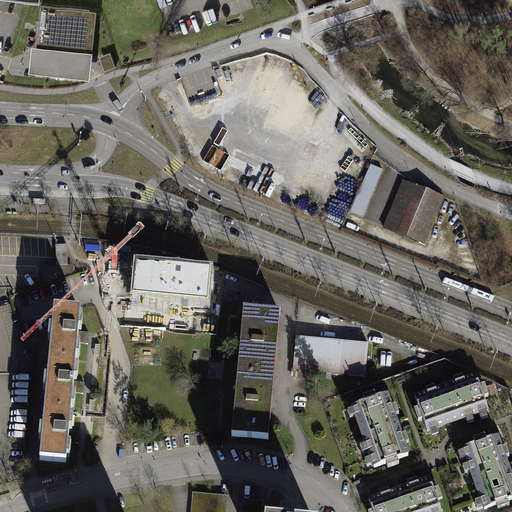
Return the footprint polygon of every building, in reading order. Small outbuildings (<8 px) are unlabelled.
[(165,0),(157,0),(162,10),(168,8),(165,0)] [(41,5),(36,47),(44,47),(44,44),(48,46),(86,50),(90,10),(41,5)] [(92,52),(31,45),(28,72),(90,78),(92,52)] [(116,68),(110,52),(98,56),(104,72),(116,68)] [(364,218),(384,170),(373,165),(353,213),(364,218)] [(404,184),(384,232),(426,249),(446,201),(404,184)] [(54,245),(54,265),(65,266),(66,245),(54,245)] [(134,299),(207,305),(210,272),(137,266),(134,299)] [(73,362),(78,312),(52,309),(47,360),(73,362)] [(244,313),(230,440),(267,444),(281,317),(244,313)] [(296,337),(293,370),(365,377),(369,344),(296,337)] [(68,412),(73,362),(47,360),(42,410),(68,412)] [(413,395),(426,431),(488,410),(476,374),(413,395)] [(352,406),(372,468),(410,456),(390,394),(352,406)] [(64,462),(68,412),(42,410),(37,460),(64,462)] [(511,479),(497,437),(462,448),(483,510),(511,500),(511,479)] [(369,499),(373,511),(441,511),(430,478),(369,499)] [(223,511),(225,496),(196,493),(194,511),(223,511)]
